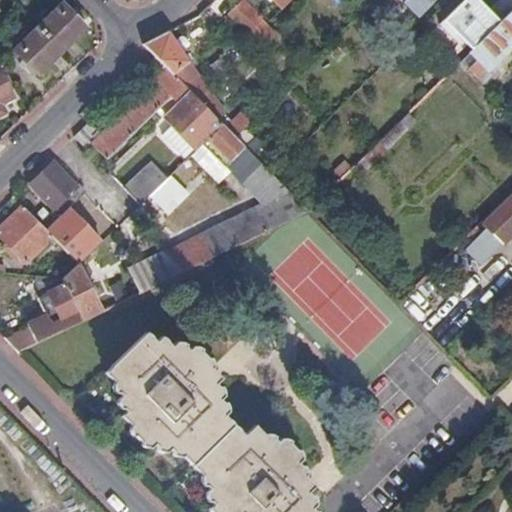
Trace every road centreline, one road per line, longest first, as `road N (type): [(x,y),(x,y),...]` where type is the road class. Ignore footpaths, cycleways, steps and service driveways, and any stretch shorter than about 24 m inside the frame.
road 1 (residential): [(141,511),(0,368)]
road 2 (residential): [(0,182),(119,60),(127,39)]
